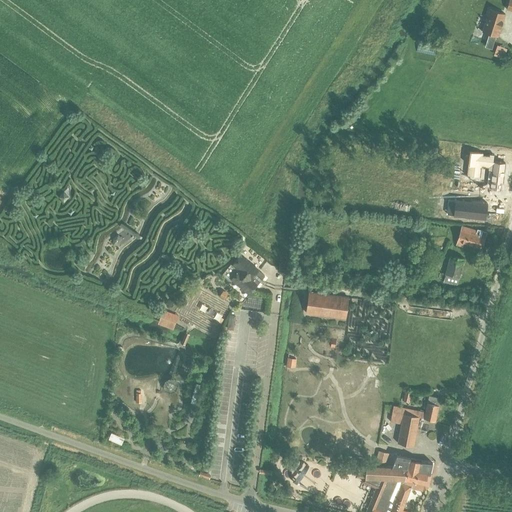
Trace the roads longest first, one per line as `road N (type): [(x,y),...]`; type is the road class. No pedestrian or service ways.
road 1 (unclassified): [(283,511),(0,416)]
road 2 (unclassified): [(444,467),(511,225)]
